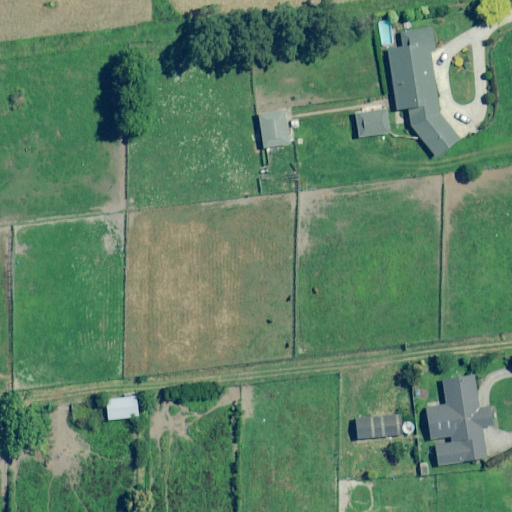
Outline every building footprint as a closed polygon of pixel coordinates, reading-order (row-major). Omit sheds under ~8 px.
[(434,56),(430,28),(400,33),(402,48),(387,50),(396,111),(408,109),(411,126),(436,158),(460,139),(439,112),(431,57),(434,56)] [(390,133),(386,109),(354,114),(358,138),(390,133)] [(289,144),(283,111),(257,115),(263,149),(289,144)] [(478,407),(474,377),(442,381),(446,405),(425,408),(430,440),(451,436),(452,442),(434,445),(437,466),(486,458),(481,428),(491,426),(488,406),(478,407)] [(139,417),(137,397),(105,400),(107,421),(139,417)] [(404,432),(405,433),(406,433),(407,434),(408,434),(409,434),(410,433),(411,433),(411,432),(412,431),(413,431),(413,430),(413,429),(414,428),(413,427),(413,426),(413,425),(412,424),(411,423),(411,422),(410,422),(409,422),(408,422),(407,422),(406,422),(405,423),(404,423),(403,424),(402,415),(355,419),(356,439),(404,436),(404,432)]
